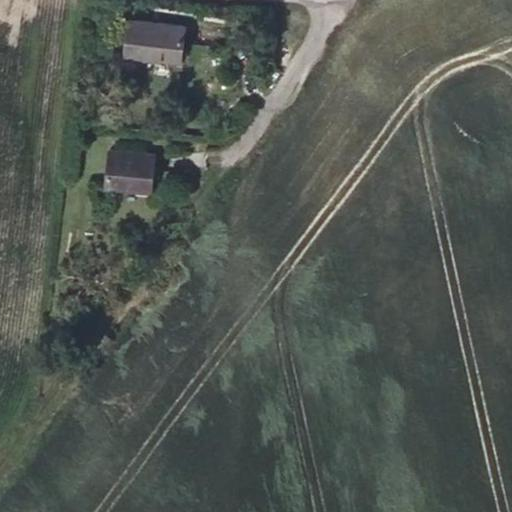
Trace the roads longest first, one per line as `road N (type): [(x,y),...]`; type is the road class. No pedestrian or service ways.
road 1 (track): [(229,165),(0,472)]
road 2 (residential): [(340,0),(229,165)]
